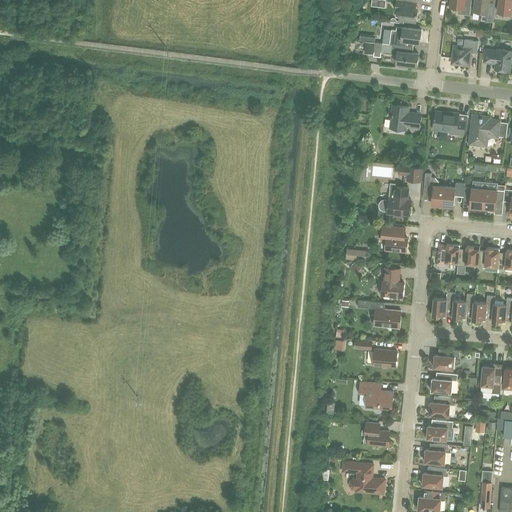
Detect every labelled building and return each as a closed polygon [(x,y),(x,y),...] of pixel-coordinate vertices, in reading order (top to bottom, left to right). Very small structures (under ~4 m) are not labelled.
[(406,0),(396,0),(396,5),(398,6),(400,9),(399,19),(417,21),(418,12),(416,9),(417,1),(406,0)] [(465,1),(465,0),(451,0),(451,6),(458,7),(457,13),(470,15),(471,2),(465,1)] [(495,8),(495,0),(475,0),(475,10),(481,11),(480,19),(493,20),(495,8)] [(511,0),(499,0),(498,12),(511,13),(511,18),(511,0)] [(390,44),(393,44),(402,45),(403,40),(403,39),(413,40),(414,42),(420,42),(422,29),(403,27),(402,32),(391,31),(390,44)] [(454,46),(452,60),(455,64),(470,66),(471,52),(477,53),(479,41),(465,39),(464,47),(454,46)] [(375,42),(373,56),(380,56),(382,43),(375,42)] [(402,45),(393,44),(391,54),(397,54),(396,63),(417,65),(419,53),(410,52),(411,46),(402,45)] [(498,50),(486,49),(484,62),(493,63),(493,62),(496,62),(496,69),(510,71),(511,52),(511,50),(498,49),(498,50)] [(409,106),(398,105),(397,112),(393,111),(392,114),(391,117),(392,117),(391,127),(406,129),(406,126),(420,127),(421,114),(408,112),(409,106)] [(435,120),(434,128),(451,130),(450,133),(464,135),(464,133),(466,133),(469,114),(450,112),(449,113),(436,112),(435,117),(434,117),(434,120),(435,120)] [(498,137),(500,120),(487,118),(487,119),(484,117),(484,116),(473,115),(470,143),(485,145),(486,136),(487,136),(498,137)] [(356,161),(354,177),(365,178),(367,163),(356,161)] [(423,168),(400,166),(399,174),(408,175),(407,179),(421,180),(423,168)] [(426,172),(424,189),(430,189),(433,193),(432,204),(438,204),(440,206),(443,207),(445,186),(439,185),(439,181),(435,177),(431,177),(432,173),(426,172)] [(454,206),(455,197),(455,192),(464,193),(465,186),(465,183),(456,182),(456,187),(445,186),(443,207),(447,207),(449,205),(454,206)] [(384,210),(388,211),(388,213),(396,214),(395,215),(402,216),(402,214),(410,215),(410,213),(412,213),(412,207),(411,206),(412,199),(408,199),(409,187),(396,186),(396,183),(391,183),(389,199),(385,199),(384,199),(383,199),(383,200),(382,200),(381,201),(381,202),(380,202),(380,203),(380,204),(380,205),(380,206),(380,207),(381,208),(381,209),(382,209),(383,210),(384,210)] [(471,202),(470,209),(477,210),(477,207),(483,207),(485,188),(465,186),(464,193),(464,200),(469,200),(471,202)] [(485,188),(483,207),(489,208),(489,211),(495,212),(496,205),(498,203),(504,203),(504,201),(505,190),(485,188)] [(386,250),(407,252),(408,238),(404,237),(405,228),(383,225),(382,236),(387,236),(386,250)] [(446,261),(458,262),(460,248),(460,244),(447,243),(447,244),(439,243),(438,263),(438,265),(445,266),(445,264),(446,264),(446,261)] [(466,263),(478,264),(480,250),(480,246),(467,245),(467,249),(460,248),(458,262),(458,265),(466,266),(466,263)] [(487,251),(480,250),(478,264),(477,267),(486,267),(486,265),(498,266),(499,252),(500,248),(487,247),(487,251)] [(511,267),(511,249),(507,249),(506,253),(499,252),(498,266),(497,273),(502,273),(502,269),(506,269),(506,267),(511,267)] [(367,260),(367,251),(347,250),(347,258),(367,260)] [(389,295),(403,296),(404,282),(399,281),(400,268),(386,267),(384,280),(383,280),(382,294),(384,295),(384,296),(385,297),(388,297),(389,296),(389,295)] [(454,299),(455,299),(456,292),(447,291),(447,298),(434,297),(433,315),(446,316),(446,309),(448,307),(454,308),(454,299)] [(467,300),(455,299),(454,299),(454,308),(453,317),(466,318),(466,311),(468,309),(473,310),(474,301),(475,301),(476,294),(467,293),(467,300)] [(494,303),(495,303),(496,296),(487,295),(487,302),(475,301),(474,301),(473,310),(473,319),(486,320),(486,312),(488,311),(493,312),(494,303)] [(505,322),(506,319),(506,314),(508,313),(511,313),(511,297),(507,297),(507,304),(495,303),(494,303),(493,312),(493,321),(505,322)] [(374,308),(375,301),(359,299),(358,306),(374,308)] [(401,310),(383,308),(376,308),(374,325),(400,328),(401,310)] [(373,341),(357,339),(356,347),(372,349),(373,341)] [(397,351),(375,348),(373,364),(396,367),(397,351)] [(433,357),(432,362),(433,363),(433,364),(435,365),(435,366),(436,368),(437,369),(438,369),(444,370),(444,368),(454,369),(455,356),(460,357),(460,352),(460,350),(458,350),(443,348),(442,355),(439,354),(435,354),(435,357),(433,357)] [(500,393),(501,384),(503,369),(502,369),(502,371),(497,370),(495,368),(496,363),(490,363),(490,366),(483,365),(482,384),(481,391),(492,392),(500,393)] [(511,367),(506,367),(503,391),(505,394),(508,394),(511,392),(511,387),(511,367)] [(440,378),(436,378),(433,377),(433,381),(431,380),(430,386),(430,387),(431,388),(432,389),(433,390),(434,391),(434,392),(435,392),(436,393),(437,393),(441,393),(441,391),(452,392),(453,380),(458,380),(458,374),(441,372),(440,378)] [(394,391),(382,390),(375,389),(376,382),(361,381),(360,393),(367,394),(366,406),(373,407),(392,408),(394,391)] [(428,404),(428,409),(428,411),(429,412),(430,413),(431,414),(432,415),(433,416),(434,416),(439,417),(439,415),(449,416),(451,403),(453,404),(454,399),(453,398),(452,397),(435,395),(434,401),(431,401),(430,404),(428,404)] [(499,436),(511,437),(511,420),(501,418),(499,436)] [(426,428),(426,433),(426,434),(426,435),(427,436),(428,436),(429,437),(429,438),(429,439),(430,440),(431,440),(432,440),(437,441),(437,439),(447,440),(453,440),(454,428),(453,427),(454,421),(436,419),(436,425),(432,425),(428,425),(428,428),(426,428)] [(477,419),(476,432),(485,433),(486,420),(477,419)] [(380,423),(367,422),(366,429),(370,430),(368,444),(388,446),(390,431),(379,430),(380,423)] [(424,451),(423,457),(424,458),(424,459),(425,459),(426,460),(426,461),(427,462),(428,463),(429,464),(435,464),(435,462),(445,463),(446,451),(449,451),(449,446),(449,445),(447,444),(430,443),(430,449),(426,448),(426,452),(424,451)] [(373,477),(374,464),(344,461),(343,471),(358,472),(357,479),(353,478),(350,481),(350,485),(352,488),(356,489),(356,491),(384,493),(385,479),(373,477)] [(422,475),(421,480),(421,482),(422,483),(423,483),(424,484),(424,485),(425,485),(425,486),(426,487),(427,487),(432,488),(433,486),(443,487),(444,474),(447,475),(447,470),(447,468),(445,468),(432,467),(431,473),(424,472),(424,475),(422,475)] [(483,470),(483,480),(492,481),(493,471),(483,470)] [(492,481),(483,480),(481,506),(491,507),(492,481)] [(500,511),(503,511),(510,511),(511,501),(511,500),(511,486),(502,485),(500,511)] [(419,509),(440,511),(441,498),(445,499),(446,492),(423,490),(423,496),(420,496),(419,509)]
